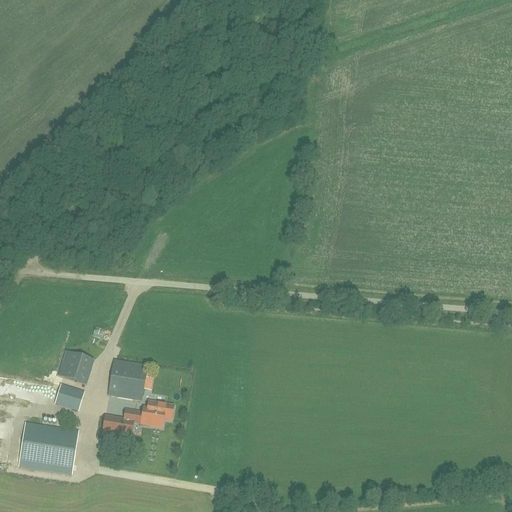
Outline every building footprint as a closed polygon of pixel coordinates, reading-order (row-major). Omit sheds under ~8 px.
[(58,377),(86,386),(94,362),(66,353),(58,377)] [(141,402),(144,385),(147,367),(114,361),(108,397),(141,402)] [(0,395),(22,398),(23,382),(0,379),(0,395)] [(78,413),(84,393),(63,387),(57,406),(78,413)] [(144,409),(143,414),(143,415),(146,415),(145,425),(144,425),(144,426),(162,428),(163,420),(171,421),(173,407),(148,402),(147,410),(144,409)] [(135,413),(126,411),(124,421),(133,422),(133,423),(144,425),(145,425),(146,415),(143,415),(143,414),(135,413)] [(106,418),(103,435),(111,436),(110,439),(121,441),(122,438),(131,439),(133,423),(133,422),(124,421),(106,418)] [(72,475),(79,432),(25,424),(19,467),(72,475)] [(15,484),(26,483),(25,474),(15,474),(15,484)]
